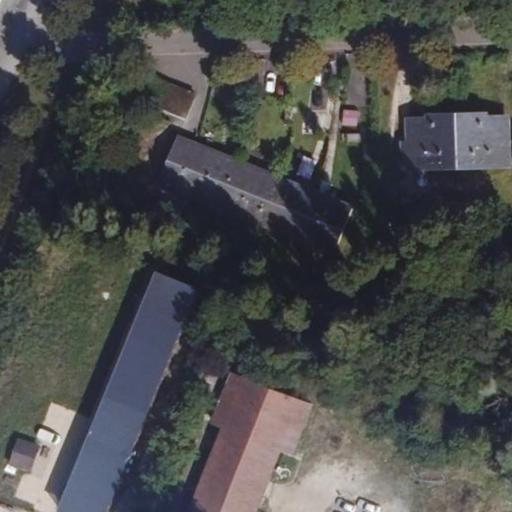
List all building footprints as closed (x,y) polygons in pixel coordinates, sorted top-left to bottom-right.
[(168,53),(158,76),(213,100),(223,77),(168,53)] [(511,145),(511,101),(510,102),(510,98),(459,99),(459,103),(438,103),(439,147),(511,145)] [(188,164),(360,234),(380,186),(207,117),(188,164)] [(135,175),(139,161),(114,153),(110,167),(135,175)] [(463,199),(511,198),(511,170),(511,171),(511,183),(463,184),(463,199)] [(429,210),(448,209),(446,177),(428,178),(429,210)] [(202,187),(188,181),(185,190),(198,196),(202,187)] [(109,265),(62,245),(5,385),(52,404),(80,334),(109,265)] [(130,279),(116,325),(134,330),(148,284),(130,279)] [(306,407),(227,375),(208,423),(220,428),(185,511),(250,511),(275,451),(287,455),(306,407)] [(53,430),(56,413),(35,410),(33,427),(53,430)] [(31,471),(40,443),(18,436),(9,464),(31,471)] [(157,511),(179,455),(130,436),(101,511),(157,511)]
